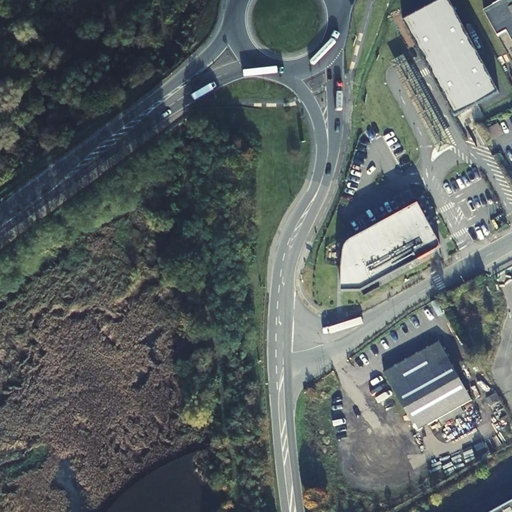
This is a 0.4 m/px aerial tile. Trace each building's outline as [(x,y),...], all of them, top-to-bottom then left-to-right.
[(441,0),(402,20),(453,115),(496,93),(446,0),(441,0)] [(511,33),(511,0),(500,0),(486,8),(500,34),(509,29),(511,33)] [(339,267),(340,291),(361,290),(441,247),(417,203),(350,239),(343,245),(341,252),(339,267)] [(474,403),(440,344),(387,376),(419,434),(474,403)] [(495,409),(504,403),(500,397),(491,402),(495,409)] [(511,511),(511,500),(491,511),(511,511)]
